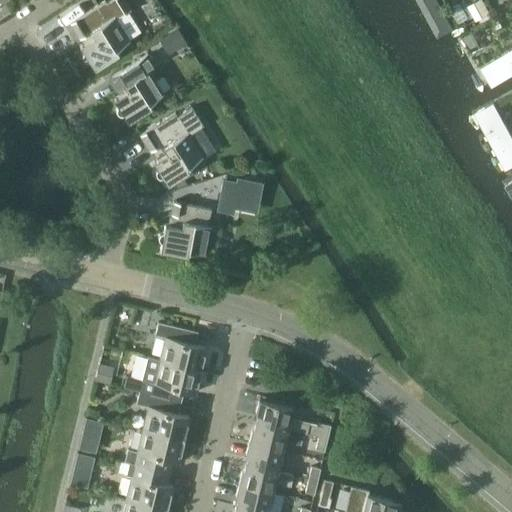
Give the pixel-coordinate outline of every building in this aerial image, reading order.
[(104,0),(72,21),(70,22),(83,43),(80,45),(84,52),(83,56),(84,59),(86,61),(90,62),(95,69),(119,54),(116,49),(130,40),(129,38),(140,31),(128,11),(131,9),(125,0),(109,0),(107,2),(105,0),(104,0)] [(419,0),(439,36),(453,29),(437,0),(419,0)] [(483,0),(479,0),(468,6),(476,20),(490,12),(483,0)] [(175,30),(161,39),(169,51),(173,49),(183,42),(175,30)] [(464,36),(471,48),(479,44),(472,32),(464,36)] [(511,49),(500,57),(481,68),(492,86),(511,73),(511,49)] [(118,106),(116,109),(117,113),(120,115),(124,115),(128,123),(153,107),(150,103),(164,94),(149,70),(156,66),(148,54),(112,76),(123,93),(113,99),(118,106)] [(504,163),(511,158),(511,132),(495,101),(476,111),(504,163)] [(156,160),(153,162),(157,169),(156,172),(157,176),(159,178),(163,178),(167,185),(192,170),(189,166),(203,157),(189,135),(204,126),(192,107),(178,115),(176,112),(140,134),(156,160)] [(222,178),(216,210),(233,213),(234,207),(235,202),(257,206),(261,182),(236,177),(235,181),(222,178)] [(208,225),(211,209),(174,201),(169,225),(165,224),(163,232),(160,234),(158,237),(159,241),(161,243),(160,252),(188,257),(189,252),(205,255),(211,226),(208,225)] [(163,336),(158,358),(200,368),(205,346),(190,342),(193,331),(157,322),(154,334),(163,336)] [(147,355),(141,377),(138,391),(176,400),(179,388),(194,391),(200,368),(158,358),(147,355)] [(112,368),(98,364),(94,379),(109,382),(112,368)] [(146,405),(141,428),(183,438),(188,415),(173,412),(176,400),(138,391),(135,403),(146,405)] [(255,420),(303,432),(318,435),(321,422),(308,422),(289,417),(292,407),(258,399),(254,414),(257,414),(255,420)] [(86,413),(79,447),(97,450),(104,417),(86,413)] [(299,443),(303,432),(255,420),(254,426),(252,425),(248,441),(282,449),(284,440),(299,443)] [(327,437),(330,424),(321,422),(318,435),(327,437)] [(127,448),(124,461),(128,462),(159,469),(164,470),(167,458),(177,461),(183,438),(141,428),(136,450),(127,448)] [(315,448),(324,450),(327,437),(318,435),(315,448)] [(277,470),(282,449),(248,441),(244,456),(247,457),(245,462),(277,470)] [(70,479),(88,483),(96,452),(78,448),(70,479)] [(130,475),(124,497),(166,507),(171,485),(168,484),(167,484),(161,482),(164,470),(159,469),(128,462),(125,473),(130,475)] [(242,468),(238,483),(271,491),(274,481),(290,485),(292,474),(277,470),(245,462),(244,468),(242,468)] [(311,465),(307,478),(316,481),(319,468),(311,465)] [(313,493),(316,481),(307,478),(304,491),(313,493)] [(319,496),(328,498),(331,484),(322,482),(319,496)] [(238,483),(234,498),(236,499),(235,505),(266,511),(271,491),(238,483)] [(345,484),(339,509),(349,511),(351,511),(396,511),(399,501),(372,494),(373,490),(363,488),(345,484)] [(164,511),(166,507),(124,497),(120,511),(164,511)]
